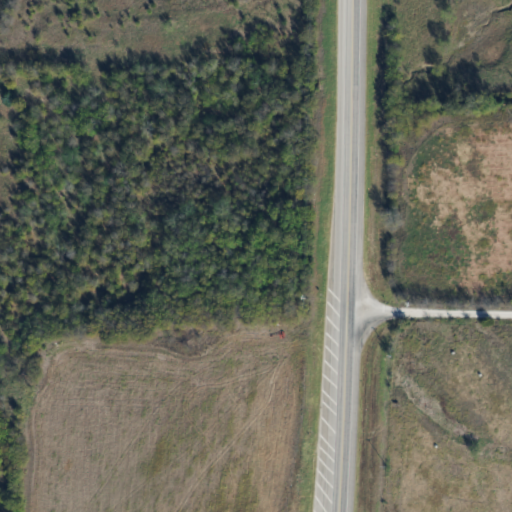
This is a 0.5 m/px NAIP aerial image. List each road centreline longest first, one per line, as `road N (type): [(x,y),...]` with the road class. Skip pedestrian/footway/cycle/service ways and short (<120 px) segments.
road 1 (primary): [(328,511),(342,312),(346,0)]
road 2 (residential): [(342,312),(511,315)]
